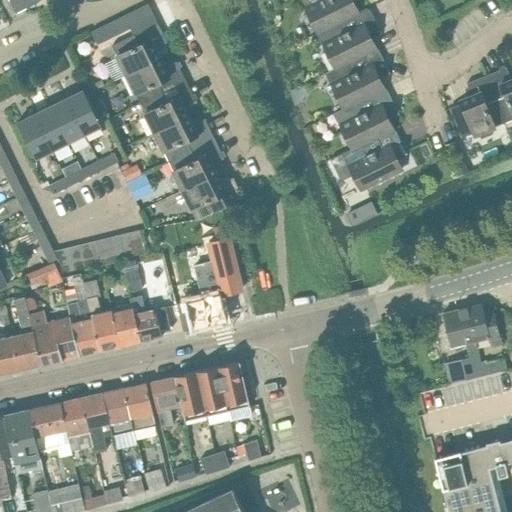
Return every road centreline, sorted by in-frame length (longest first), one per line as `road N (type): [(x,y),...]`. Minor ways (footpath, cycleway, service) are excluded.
road 1 (tertiary): [(0,396),(286,330)]
road 2 (tertiary): [(286,330),(511,273)]
road 3 (unclassified): [(268,182),(190,0)]
road 4 (unclassified): [(328,511),(286,330)]
